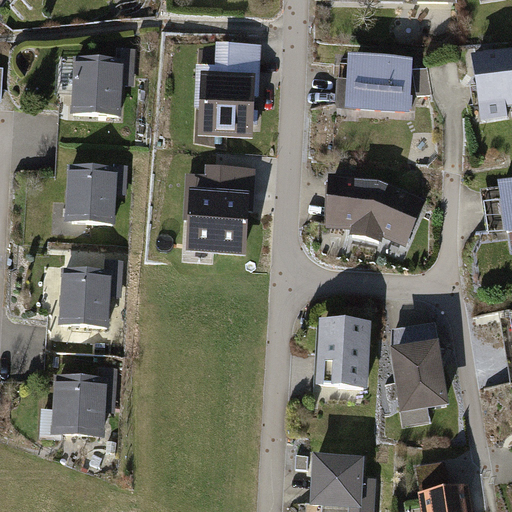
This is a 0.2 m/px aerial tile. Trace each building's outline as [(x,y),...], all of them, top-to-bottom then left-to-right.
[(198,138),(252,141),(255,97),(259,98),(261,48),(216,45),(215,67),(197,66),(195,110),(200,110),(198,138)] [(115,72),(72,69),(67,125),(120,129),(122,95),(139,96),(142,59),(117,57),(115,72)] [(511,60),(470,65),(474,116),(511,112),(511,60)] [(407,68),(341,66),(339,119),(405,122),(407,68)] [(424,68),(408,70),(413,99),(429,96),(424,68)] [(115,176),(66,174),(63,233),(119,235),(121,192),(131,192),(133,166),(116,165),(115,176)] [(254,213),(256,171),(207,168),(206,178),(187,177),(184,223),(188,224),(187,254),(246,258),(249,212),(254,213)] [(377,188),(322,186),(319,234),(348,234),(346,245),(377,252),(380,242),(404,252),(424,205),(377,188)] [(511,188),(490,192),(499,244),(511,241),(511,188)] [(103,276),(59,275),(57,333),(111,335),(112,297),(126,298),(127,263),(103,262),(103,276)] [(374,320),(318,319),(316,393),(372,395),(374,320)] [(393,330),(396,350),(441,343),(438,324),(393,330)] [(396,350),(389,351),(398,412),(450,405),(441,343),(396,350)] [(96,386),(50,386),(49,448),(99,449),(99,409),(121,409),(121,372),(96,372),(96,386)] [(368,459),(314,455),(310,505),(347,508),(347,511),(374,511),(376,481),(366,480),(368,459)] [(415,469),(419,497),(450,491),(446,464),(415,469)] [(476,511),(472,487),(450,491),(419,497),(421,511),(476,511)]
